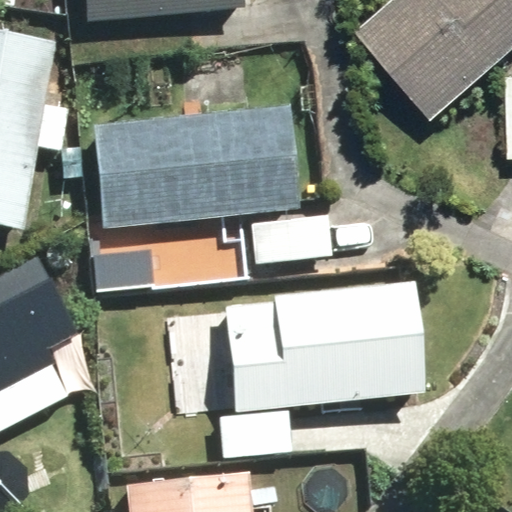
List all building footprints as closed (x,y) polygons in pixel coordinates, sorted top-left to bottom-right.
[(0,0),(0,13),(9,15),(11,0),(0,0)] [(80,0),(83,31),(238,19),(236,0),(80,0)] [(407,0),(357,42),(434,132),(511,64),(511,0),(446,0),(441,5),(437,0),(407,0)] [(0,237),(18,240),(31,157),(55,161),(61,119),(38,115),(47,54),(0,46),(0,237)] [(88,136),(97,240),(292,224),(284,119),(88,136)] [(60,158),(60,186),(79,186),(79,157),(60,158)] [(250,232),(255,274),(327,266),(323,226),(250,232)] [(223,318),(232,424),(419,408),(410,296),(271,308),(272,314),(223,318)] [(0,338),(0,344),(14,367),(52,346),(34,317),(0,338)] [(121,498),(122,511),(244,511),(242,485),(121,498)]
